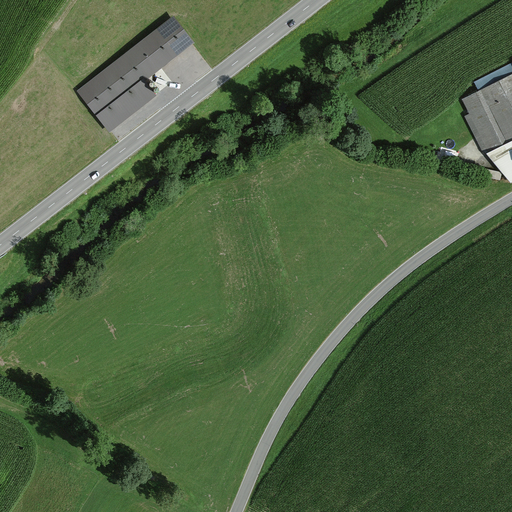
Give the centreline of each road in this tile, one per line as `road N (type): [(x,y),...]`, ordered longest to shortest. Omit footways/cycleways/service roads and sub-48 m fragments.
road 1 (unclassified): [(237,511),(277,419),(349,323),(406,270),(511,199)]
road 2 (secondary): [(321,0),(0,245)]
